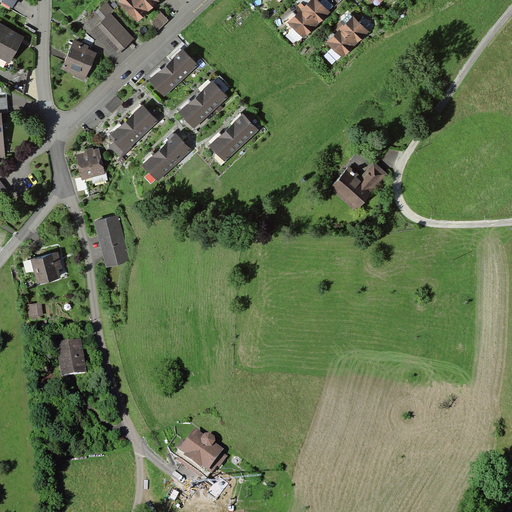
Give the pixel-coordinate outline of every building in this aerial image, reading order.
[(158,0),(120,0),(117,3),(137,23),(144,17),(152,9),(160,1),(158,0)] [(317,0),(310,0),(288,24),(304,40),(312,31),(324,20),(330,13),(317,0)] [(364,0),(374,11),(386,0),(364,0)] [(159,10),(149,19),(158,28),(168,20),(159,10)] [(91,31),(114,57),(134,39),(110,14),(91,31)] [(353,16),(326,42),(343,59),(352,50),(359,42),(370,32),(353,16)] [(0,24),(0,58),(9,63),(24,37),(0,24)] [(97,48),(72,38),(59,69),(85,79),(97,48)] [(164,97),(198,65),(183,49),(171,59),(160,70),(148,80),(164,97)] [(194,129),(228,96),(213,80),(201,91),(190,102),(179,113),(194,129)] [(125,152),(157,122),(142,106),(131,116),(120,126),(110,136),(125,152)] [(225,162),(259,130),(243,113),(232,124),(221,136),(210,147),(225,162)] [(158,181),(192,149),(176,133),(165,144),(154,155),(142,165),(158,181)] [(98,148),(75,154),(81,179),(105,173),(98,148)] [(344,169),(326,193),(356,215),(374,192),(344,169)] [(119,215),(94,221),(106,268),(131,262),(119,215)] [(60,252),(29,260),(36,288),(67,280),(60,252)] [(82,339),(57,343),(62,376),(88,372),(82,339)] [(192,428),(174,450),(212,479),(229,457),(192,428)]
